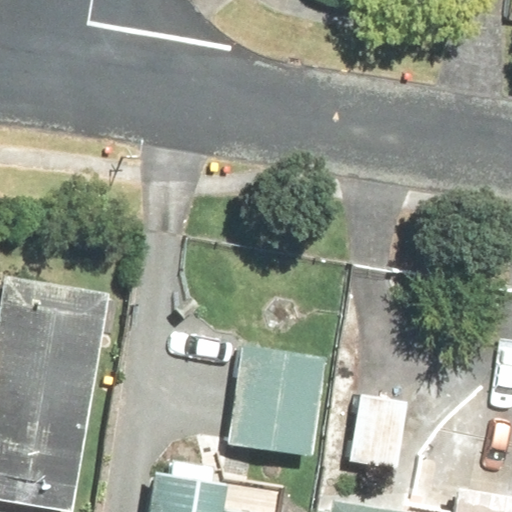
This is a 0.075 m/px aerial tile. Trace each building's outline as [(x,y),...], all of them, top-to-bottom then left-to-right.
[(0,500),(62,510),(96,293),(0,277),(0,500)] [(301,455),(314,355),(232,344),(219,445),(301,455)] [(398,399),(350,392),(341,461),(389,468),(398,399)] [(245,511),(212,507),(216,482),(201,480),(203,466),(162,459),(159,473),(146,471),(139,511),(245,511)] [(438,511),(406,511),(320,497),(317,511),(507,511),(510,497),(443,485),(438,511)]
